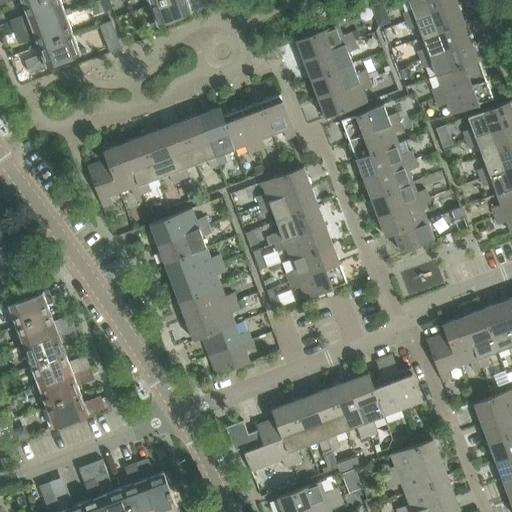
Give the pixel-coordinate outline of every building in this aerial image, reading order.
[(28,17),(12,23),(15,32),(71,11),(70,8),(66,10),(62,0),(35,0),(24,4),(28,17)] [(101,0),(105,11),(114,8),(110,0),(101,0)] [(207,0),(191,0),(188,1),(187,0),(158,0),(150,3),(157,21),(151,24),(152,27),(209,5),(207,0)] [(409,0),(413,9),(404,12),(407,21),(458,1),(457,0),(409,0)] [(423,36),(465,20),(458,1),(407,21),(410,29),(419,26),(423,36)] [(374,8),(380,25),(390,21),(383,4),(374,8)] [(18,40),(35,34),(39,45),(74,32),(68,15),(72,13),(71,11),(15,32),(18,40)] [(421,59),(472,40),(465,20),(423,36),(427,47),(418,51),(421,59)] [(338,23),(297,39),(304,59),(355,40),(352,31),(342,34),(338,23)] [(86,48),(81,50),(74,32),(39,45),(43,57),(27,63),(30,73),(88,51),(86,48)] [(349,51),(358,48),(355,40),(304,59),(311,78),(353,62),(349,51)] [(424,67),(433,63),(437,75),(479,59),(472,40),(421,59),(424,67)] [(435,97),(487,78),(479,59),(437,75),(441,86),(433,89),(435,97)] [(366,69),(357,72),(353,62),(311,78),(319,97),(369,78),(366,69)] [(363,90),(372,86),(369,78),(319,97),(326,117),(368,101),(363,90)] [(452,114),(494,98),(487,78),(435,97),(439,105),(447,102),(452,114)] [(297,135),(281,94),(261,101),(274,134),(284,130),(287,139),(297,135)] [(473,128),(464,132),(466,139),(511,122),(511,104),(510,100),(468,116),(473,128)] [(266,147),(263,138),(274,134),(261,101),(242,108),(258,150),(266,147)] [(384,104),(342,119),(350,139),(401,120),(397,111),(388,114),(384,104)] [(246,144),(250,153),(258,150),(242,108),(224,115),(221,106),(220,107),(235,148),(246,144)] [(228,161),(225,152),(235,148),(220,107),(201,114),(220,164),(228,161)] [(208,158),(211,167),(220,164),(201,114),(181,121),(197,163),(208,158)] [(394,131),(403,127),(401,120),(350,139),(357,159),(399,143),(394,131)] [(190,176),(186,167),(197,163),(181,121),(162,128),(181,179),(190,176)] [(470,148),(479,144),(483,155),(511,144),(511,122),(466,139),(470,148)] [(437,128),(440,137),(446,135),(443,126),(437,128)] [(170,173),(173,182),(181,179),(162,128),(143,135),(159,177),(170,173)] [(152,190),(148,181),(159,177),(143,135),(124,142),(143,193),(152,190)] [(357,159),(364,178),(415,159),(412,150),(409,151),(405,140),(399,143),(357,159)] [(132,187),(135,196),(143,193),(124,142),(105,150),(120,191),(132,187)] [(481,178),(511,165),(511,144),(483,155),(487,166),(477,169),(481,178)] [(113,204),(109,195),(120,191),(105,150),(104,150),(107,159),(88,166),(104,208),(113,204)] [(409,169),(418,165),(415,159),(364,178),(371,197),(413,181),(409,169)] [(256,168),(259,175),(266,172),(263,165),(256,168)] [(266,192),(257,195),(261,204),(312,185),(304,165),(262,181),(266,192)] [(497,193),(511,187),(511,165),(481,178),(484,186),(493,182),(497,193)] [(426,187),(417,191),(413,181),(371,197),(379,216),(429,197),(426,187)] [(277,220),(319,204),(312,185),(261,204),(264,213),(273,209),(277,220)] [(495,216),(511,209),(511,187),(497,193),(501,204),(492,207),(495,216)] [(429,197),(379,216),(386,235),(428,219),(423,208),(432,205),(429,197)] [(161,201),(150,206),(153,214),(164,209),(161,201)] [(275,243),(326,224),(319,204),(277,220),(281,230),(272,234),(272,235),(275,243)] [(192,207),(151,223),(158,243),(208,224),(205,216),(197,219),(192,207)] [(511,232),(511,209),(495,216),(498,223),(507,220),(511,232)] [(4,212),(0,213),(0,260),(19,254),(4,212)] [(440,226),(431,229),(428,219),(386,235),(386,236),(395,233),(402,252),(444,236),(440,226)] [(203,236),(212,233),(208,224),(158,243),(165,262),(207,246),(203,236)] [(291,258),(333,243),(326,224),(275,243),(278,250),(278,251),(287,247),(291,258)] [(289,281),(340,262),(333,243),(291,258),(295,268),(286,272),(289,281)] [(207,246),(165,262),(172,281),(223,262),(220,254),(211,258),(207,246)] [(260,249),(253,252),(256,259),(263,256),(260,249)] [(226,271),(223,262),(172,281),(180,300),(221,285),(217,274),(226,271)] [(306,297),(348,282),(340,262),(289,281),(292,289),(301,285),(306,297)] [(33,281),(12,289),(16,301),(49,289),(38,293),(33,281)] [(221,285),(180,300),(187,319),(237,300),(234,293),(226,296),(221,285)] [(16,301),(10,304),(18,326),(52,313),(48,301),(53,299),(49,289),(16,301)] [(511,297),(502,301),(511,329),(511,297)] [(277,298),(271,300),(274,309),(281,307),(277,298)] [(232,313),(240,309),(237,300),(187,319),(194,338),(236,323),(232,313)] [(511,329),(502,301),(482,308),(498,351),(509,347),(511,355),(511,329)] [(498,351),(482,308),(463,316),(482,367),(490,363),(487,355),(498,351)] [(24,343),(18,345),(19,348),(77,326),(73,317),(56,323),(52,313),(18,326),(24,343)] [(471,361),(474,370),(482,367),(463,316),(444,323),(460,365),(471,361)] [(248,330),(240,334),(236,323),(194,338),(194,339),(203,336),(210,354),(252,339),(248,330)] [(452,378),(449,370),(460,365),(444,323),(443,323),(446,332),(427,339),(443,381),(452,378)] [(20,350),(26,348),(33,366),(67,353),(63,341),(80,335),(77,326),(19,348),(20,350)] [(246,350),(255,347),(252,339),(210,354),(217,374),(250,362),(246,350)] [(39,382),(32,385),(33,389),(92,367),(88,357),(71,364),(67,353),(33,366),(39,382)] [(399,371),(393,354),(385,357),(404,408),(424,400),(411,367),(399,371)] [(376,360),(383,377),(373,381),(385,414),(404,408),(385,357),(376,360)] [(33,390),(41,387),(48,407),(82,394),(78,382),(95,376),(92,367),(33,389),(33,390)] [(370,372),(349,380),(370,435),(379,432),(374,419),(385,414),(373,381),(370,372)] [(349,380),(330,387),(346,429),(357,425),(362,439),(370,435),(349,380)] [(330,387),(312,394),(332,450),(341,446),(336,433),(346,429),(330,387)] [(511,388),(474,403),(482,422),(511,411),(511,388)] [(102,398),(87,405),(82,394),(48,407),(54,423),(48,425),(49,429),(55,427),(106,408),(102,398)] [(319,440),(324,453),(332,450),(312,394),(292,401),(308,444),(319,440)] [(303,460),(298,448),(308,444),(292,401),(272,409),(276,418),(293,464),(303,460)] [(14,416),(10,405),(0,408),(0,413),(3,421),(14,416)] [(511,411),(482,422),(489,441),(511,432),(511,411)] [(293,464),(276,418),(257,425),(259,429),(249,433),(244,419),(226,426),(235,450),(243,447),(252,470),(284,458),(287,466),(293,464)] [(0,432),(2,432),(6,445),(18,441),(13,429),(10,419),(0,422),(0,432)] [(18,441),(30,436),(26,425),(13,429),(18,441)] [(511,432),(489,441),(496,460),(511,454),(511,432)] [(392,453),(397,465),(383,470),(386,478),(441,457),(434,437),(392,453)] [(511,454),(496,460),(503,480),(511,476),(511,454)] [(356,455),(337,462),(339,467),(341,474),(360,467),(356,455)] [(390,487),(403,482),(407,492),(448,476),(441,457),(386,478),(390,487)] [(91,463),(109,511),(132,511),(123,486),(114,489),(103,458),(91,463)] [(137,462),(155,511),(159,511),(177,505),(164,470),(152,475),(146,458),(137,462)] [(155,511),(137,462),(128,465),(134,482),(123,486),(132,511),(155,511)] [(86,511),(109,511),(91,463),(79,467),(91,498),(82,501),(86,511)] [(398,511),(412,511),(456,496),(448,476),(407,492),(411,503),(397,508),(398,511)] [(511,476),(503,480),(510,499),(511,498),(511,476)] [(63,511),(60,503),(59,503),(50,480),(38,485),(48,511),(63,511)] [(321,480),(278,496),(284,511),(296,511),(342,495),(339,487),(326,492),(321,480)] [(333,511),(332,508),(345,503),(342,495),(296,511),(333,511)] [(461,511),(456,496),(412,511),(461,511)] [(69,499),(63,502),(60,503),(63,511),(86,511),(82,501),(71,505),(69,499)]
